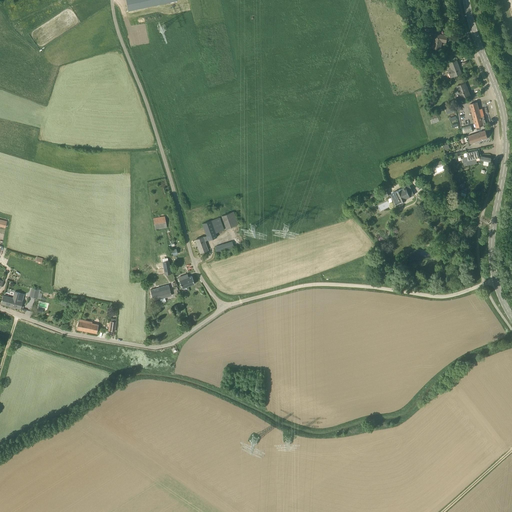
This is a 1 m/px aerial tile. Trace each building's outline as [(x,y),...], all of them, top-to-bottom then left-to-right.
[(125,0),(128,11),(177,0),(125,0)] [(446,42),(447,36),(435,33),(432,48),(440,49),(442,41),(446,42)] [(450,78),(454,76),(461,73),(457,60),(449,63),(451,69),(447,70),(450,78)] [(461,98),(470,95),(465,83),(457,86),(461,98)] [(473,114),(475,122),(475,124),(474,124),(474,127),(476,127),(477,131),(482,129),(481,126),(483,125),(486,124),(484,116),(481,117),(477,102),(470,104),(472,112),(473,114)] [(445,108),(447,114),(455,111),(453,105),(445,108)] [(470,124),(461,127),(463,135),(473,132),(470,124)] [(470,144),(488,138),(485,130),(467,136),(470,144)] [(466,164),(477,162),(476,158),(479,158),(478,150),(467,153),(467,156),(464,157),(466,164)] [(395,204),(400,201),(401,201),(402,202),(403,203),(404,202),(405,201),(404,200),(414,195),(409,183),(404,185),(405,187),(390,194),(395,204)] [(234,211),(225,213),(228,226),(237,224),(234,211)] [(153,220),(155,229),(155,230),(167,227),(165,216),(153,219),(153,220)] [(200,253),(206,251),(207,250),(204,241),(216,237),(215,233),(224,230),(219,217),(210,220),(202,224),(206,236),(195,240),(200,253)] [(233,247),(234,247),(232,241),(215,247),(217,252),(230,248),(231,250),(233,250),(233,247)] [(162,262),(164,275),(171,273),(169,261),(162,262)] [(180,281),(184,289),(196,283),(192,275),(188,277),(187,274),(182,277),(184,279),(180,281)] [(172,295),(170,290),(169,285),(150,290),(153,299),(151,300),(153,305),(161,303),(160,298),(172,295)] [(31,287),(29,296),(37,298),(39,289),(31,287)] [(13,298),(3,296),(1,304),(16,308),(21,309),(23,300),(19,299),(21,293),(14,291),(14,293),(13,298)] [(97,333),(99,324),(78,320),(76,329),(97,333)]
